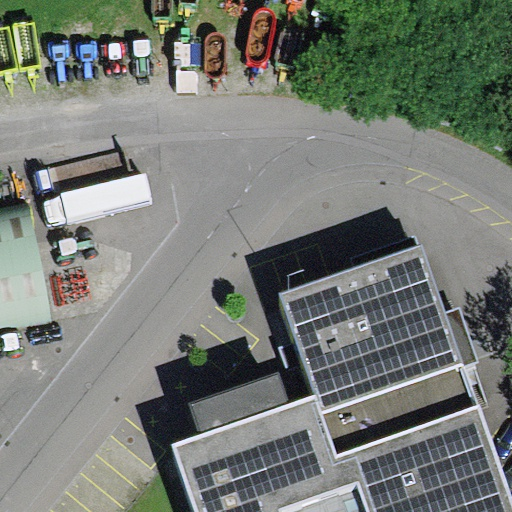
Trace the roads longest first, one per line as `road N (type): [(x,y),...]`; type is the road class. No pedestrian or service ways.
road 1 (residential): [(0,508),(105,386),(250,181),(254,117)]
road 2 (residential): [(511,202),(435,151),(354,127),(254,117)]
